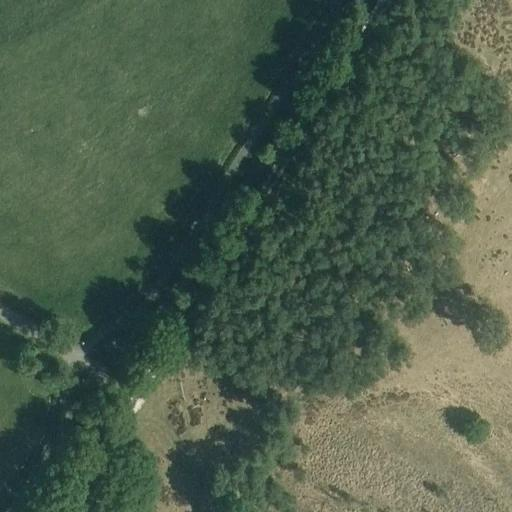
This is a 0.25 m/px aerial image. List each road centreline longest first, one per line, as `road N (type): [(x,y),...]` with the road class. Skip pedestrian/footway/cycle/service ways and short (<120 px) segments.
road 1 (track): [(139,395),(387,0)]
road 2 (track): [(56,511),(117,415),(139,395),(181,443),(201,511)]
